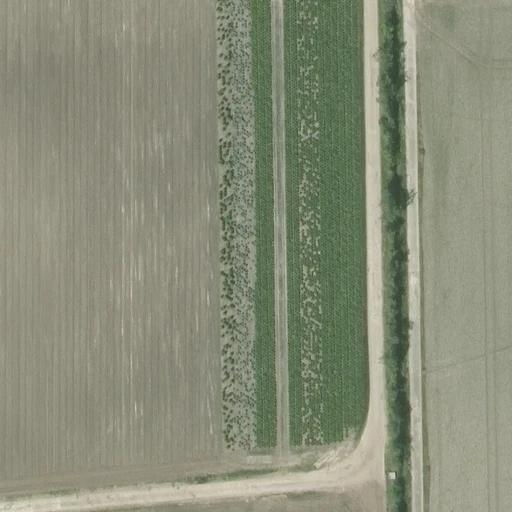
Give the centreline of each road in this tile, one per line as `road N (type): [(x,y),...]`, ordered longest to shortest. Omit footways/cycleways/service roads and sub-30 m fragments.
road 1 (track): [(369,0),(375,429),(359,466),(317,482),(3,511)]
road 2 (track): [(415,511),(406,0)]
